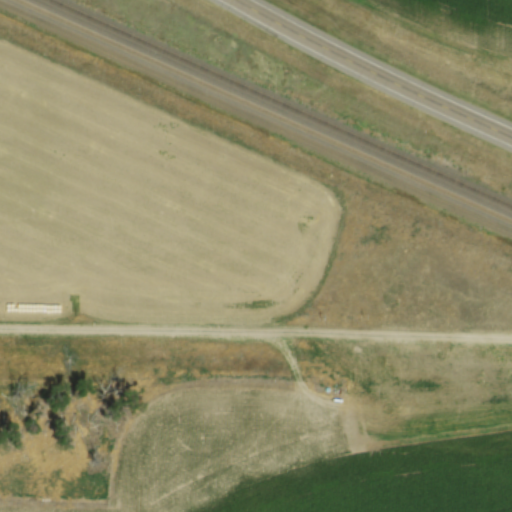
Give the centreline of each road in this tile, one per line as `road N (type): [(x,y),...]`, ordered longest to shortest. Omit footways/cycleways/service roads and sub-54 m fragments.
road 1 (residential): [(0,329),(511,334)]
road 2 (primary): [(511,135),(231,0)]
